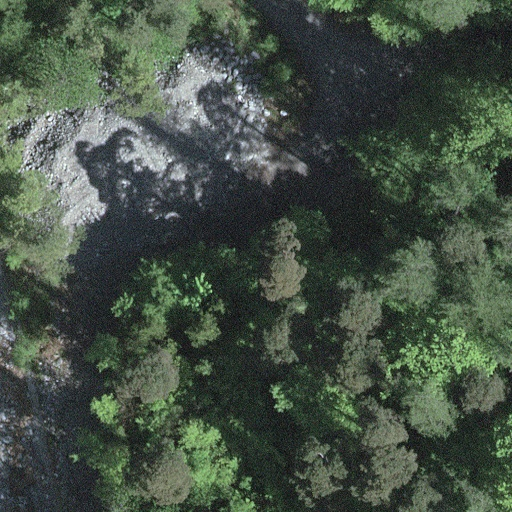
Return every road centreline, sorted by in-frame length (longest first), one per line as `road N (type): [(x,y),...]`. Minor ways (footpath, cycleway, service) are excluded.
road 1 (track): [(94,511),(75,396),(110,296),(249,182),(404,82)]
road 2 (track): [(404,82),(303,0)]
road 3 (track): [(404,82),(511,27)]
